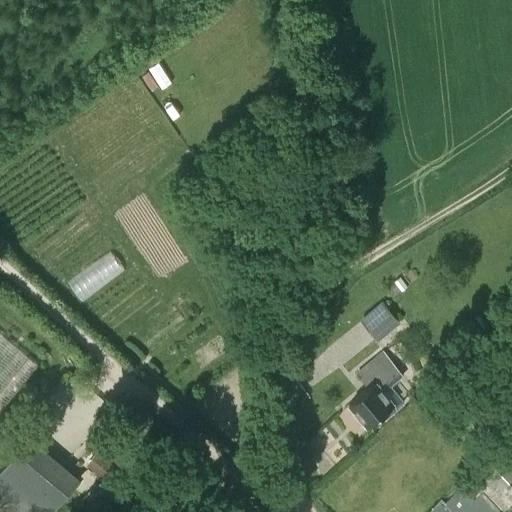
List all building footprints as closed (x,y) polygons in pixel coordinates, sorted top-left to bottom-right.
[(117,252),(71,276),(82,297),(128,272),(117,252)] [(378,340),(400,323),(382,301),(360,319),(378,340)] [(481,314),(466,326),(474,337),(490,325),(481,314)] [(0,409),(38,365),(0,332),(0,409)] [(368,425),(392,404),(383,394),(404,376),(396,367),(383,352),(358,374),(369,387),(350,405),(368,425)] [(119,454),(146,422),(134,412),(108,444),(119,454)] [(51,511),(79,480),(29,437),(0,472),(0,498),(16,511),(51,511)] [(511,456),(495,439),(481,452),(501,473),(511,462),(511,456)] [(116,465),(105,456),(94,468),(106,478),(116,465)] [(511,499),(511,486),(488,462),(473,477),(504,508),(511,499)] [(454,511),(484,511),(460,488),(446,502),(454,511)] [(454,511),(442,499),(428,511),(454,511)]
